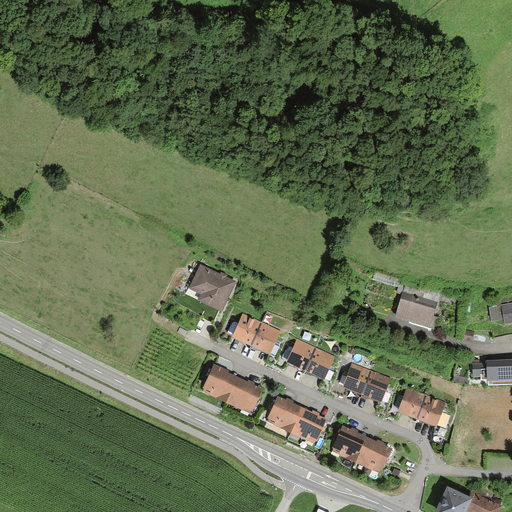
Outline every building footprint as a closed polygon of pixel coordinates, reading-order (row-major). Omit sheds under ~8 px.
[(232,284),(201,268),(192,288),(204,294),(202,300),(220,309),(232,284)] [(434,304),(402,295),(397,315),(429,324),(434,304)] [(503,327),(511,325),(511,297),(488,301),(491,322),(502,320),(503,327)] [(268,351),(277,333),(244,318),(235,336),(268,351)] [(323,376),(331,358),(298,343),(290,361),(323,376)] [(489,384),(511,383),(511,360),(489,361),(489,365),(473,365),(473,375),(488,375),(489,384)] [(379,399),(387,380),(353,366),(345,386),(379,399)] [(249,411),(258,391),(213,371),(204,390),(249,411)] [(435,424),(442,405),(408,391),(400,410),(435,424)] [(313,441),(323,421),(279,400),(269,421),(313,441)] [(438,425),(446,428),(452,415),(444,412),(438,425)] [(380,472),(390,450),(343,430),(334,451),(380,472)] [(476,511),(495,511),(497,510),(448,488),(436,511),(463,511),(466,507),(476,511)]
